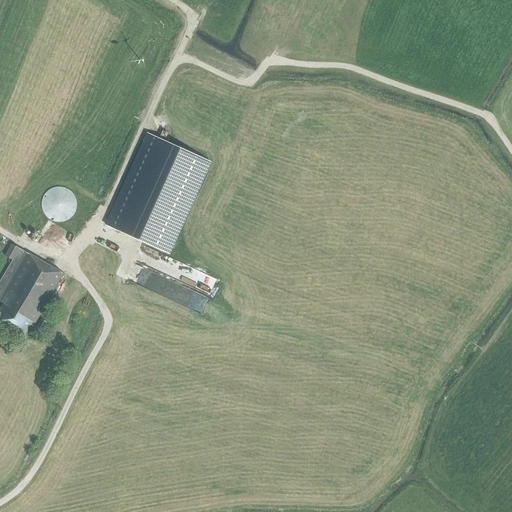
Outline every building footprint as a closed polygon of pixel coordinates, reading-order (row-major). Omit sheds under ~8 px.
[(208,161),(147,133),(105,224),(167,252),(208,161)] [(56,190),(58,196),(44,201),(52,224),(79,215),(69,186),(56,190)] [(62,305),(76,281),(63,274),(12,244),(5,256),(12,260),(0,280),(0,302),(3,304),(0,308),(0,321),(24,336),(32,322),(34,323),(49,298),(62,305)] [(206,294),(212,296),(216,278),(207,276),(203,292),(189,288),(185,304),(203,308),(206,294)] [(48,323),(40,319),(35,328),(43,332),(48,323)]
